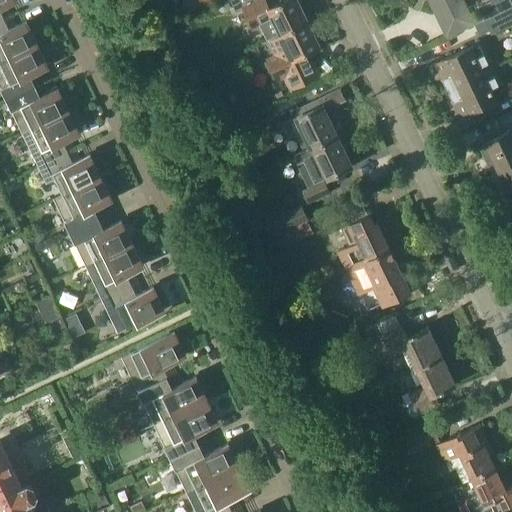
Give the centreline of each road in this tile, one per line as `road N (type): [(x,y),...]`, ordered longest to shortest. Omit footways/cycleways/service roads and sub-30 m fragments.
road 1 (residential): [(50,0),(299,511)]
road 2 (residential): [(511,352),(336,0)]
